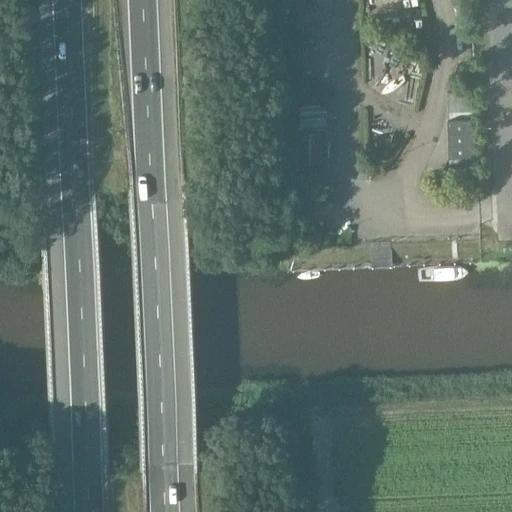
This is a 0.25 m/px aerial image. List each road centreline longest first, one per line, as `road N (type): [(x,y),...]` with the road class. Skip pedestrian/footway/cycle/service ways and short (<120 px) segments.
road 1 (motorway): [(65,0),(88,511)]
road 2 (motorway): [(163,511),(142,0)]
road 3 (unclassified): [(509,228),(500,0)]
